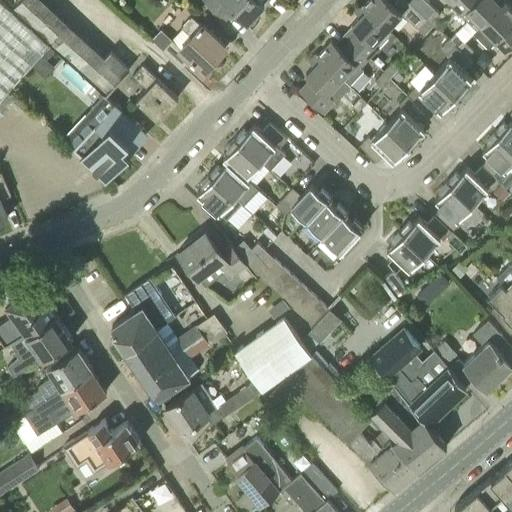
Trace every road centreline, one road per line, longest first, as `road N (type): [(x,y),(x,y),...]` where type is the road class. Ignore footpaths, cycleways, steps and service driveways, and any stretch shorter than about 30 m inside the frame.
road 1 (residential): [(511,79),(430,165),(377,184),(253,73)]
road 2 (residential): [(220,511),(184,459),(167,455),(97,350),(97,334),(47,238)]
road 3 (residential): [(47,238),(136,200),(253,73)]
road 4 (unknown): [(114,213),(47,150),(0,129)]
road 5 (secondary): [(413,503),(511,410)]
